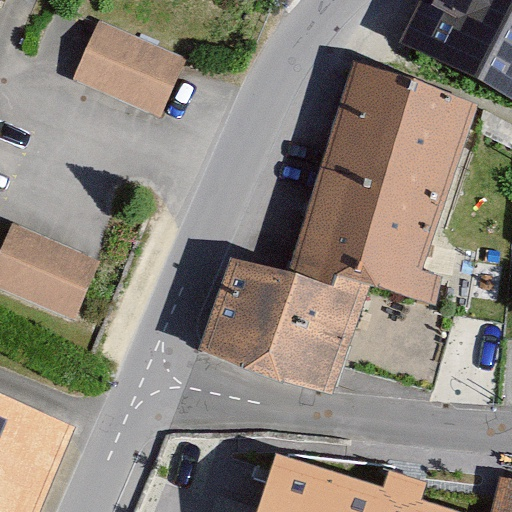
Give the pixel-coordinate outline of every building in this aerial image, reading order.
[(511,94),(511,0),(442,0),(420,53),(511,94)] [(98,25),(73,82),(161,120),(186,62),(98,25)] [(344,96),(284,275),(333,291),(337,278),(369,288),(436,306),(441,278),(421,271),(427,256),(477,104),(355,64),(344,96)] [(15,227),(0,258),(0,284),(75,320),(100,267),(15,227)] [(284,275),(233,257),(203,347),(335,391),(369,288),(337,278),(333,291),(284,275)] [(0,511),(34,511),(69,428),(0,399),(0,511)] [(511,511),(511,487),(314,450),(302,511),(511,511)]
